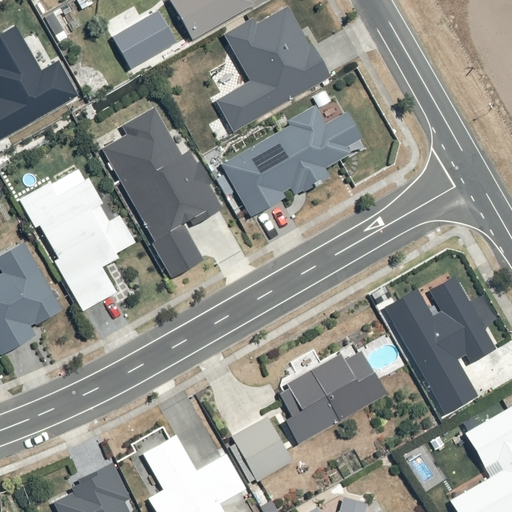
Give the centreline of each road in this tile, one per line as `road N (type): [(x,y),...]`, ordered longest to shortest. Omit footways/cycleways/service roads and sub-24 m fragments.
road 1 (residential): [(475,173),(94,389),(0,430)]
road 2 (residential): [(475,173),(375,0)]
